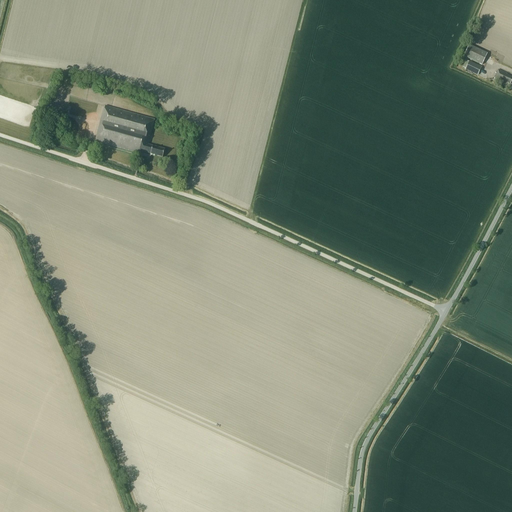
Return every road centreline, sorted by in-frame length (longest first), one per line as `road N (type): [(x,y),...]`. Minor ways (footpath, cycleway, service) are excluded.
road 1 (unclassified): [(445,311),(212,204),(0,135)]
road 2 (tertiary): [(353,511),(365,440),(445,311)]
road 3 (tertiary): [(445,311),(511,186)]
